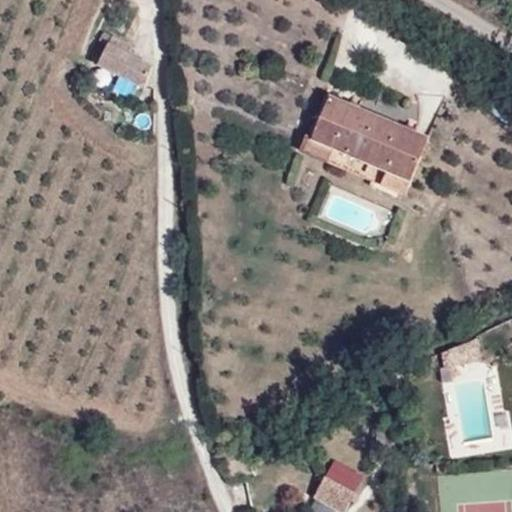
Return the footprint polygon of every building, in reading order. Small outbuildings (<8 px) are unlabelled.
[(133,47),(112,36),(98,65),(143,89),(153,67),(130,55),(133,47)] [(328,98),(310,139),(411,181),(427,141),(328,98)] [(411,181),(310,139),(301,135),(294,152),(404,198),(411,181)] [(448,351),(434,356),(441,370),(482,361),(477,339),(455,347),(454,346),(448,349),(448,351)] [(324,478),(313,497),(338,511),(345,511),(356,494),(324,478)]
